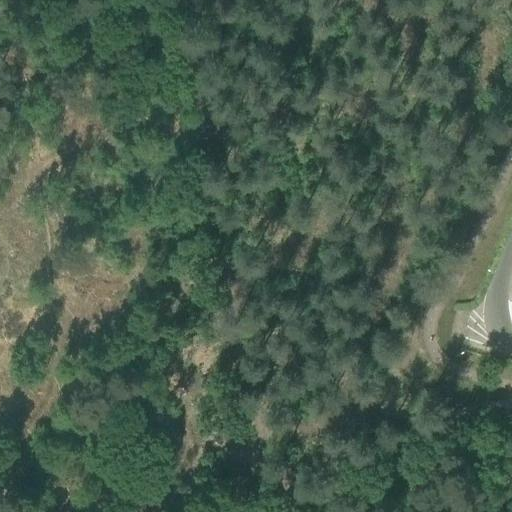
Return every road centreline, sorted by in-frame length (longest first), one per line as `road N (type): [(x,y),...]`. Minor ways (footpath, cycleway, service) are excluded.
road 1 (track): [(186,27),(233,326),(270,470)]
road 2 (track): [(74,511),(134,496),(222,493)]
road 3 (track): [(222,493),(314,483),(351,457)]
